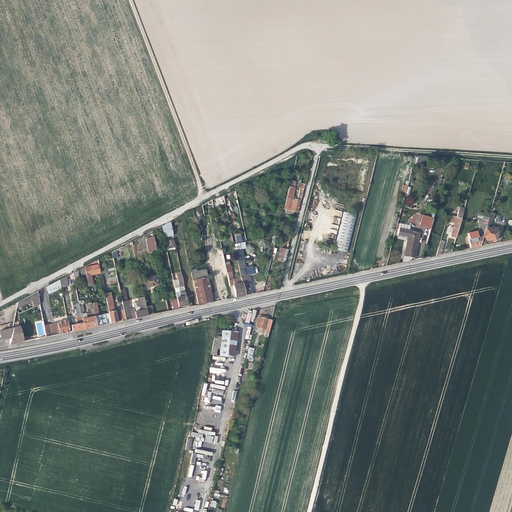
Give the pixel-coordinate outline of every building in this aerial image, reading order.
[(425,165),(426,157),(416,156),(416,164),(425,165)] [(451,158),(442,158),(441,166),(448,167),(451,158)] [(294,188),(289,186),(285,202),(284,208),(283,210),(286,210),(286,212),(293,213),(293,212),(297,213),(300,201),(301,199),(303,190),(298,189),(296,200),(294,199),(293,203),(291,202),(291,199),(294,188)] [(450,237),(455,238),(463,211),(457,209),(455,217),(452,216),(450,223),(454,224),(452,231),(451,234),(450,237)] [(343,212),(333,250),(347,253),(356,216),(343,212)] [(409,222),(417,224),(421,215),(413,213),(409,222)] [(477,236),(477,238),(482,237),(485,228),(486,226),(489,214),(483,213),(481,219),(479,218),(478,223),(479,223),(477,232),(478,233),(478,236),(477,236)] [(430,228),(433,219),(422,216),(419,225),(430,228)] [(172,236),(170,222),(161,226),(163,238),(172,236)] [(490,230),(485,228),(482,237),(480,246),(483,246),(485,240),(489,242),(490,240),(495,242),(497,232),(490,230)] [(415,232),(410,231),(404,257),(414,258),(419,237),(414,236),(415,232)] [(468,240),(470,248),(480,246),(482,237),(477,238),(475,238),(472,239),(468,240)] [(155,250),(153,238),(145,239),(147,252),(155,250)] [(174,239),(166,241),(168,250),(176,248),(174,239)] [(285,259),(287,247),(282,246),(278,263),(283,264),(285,259)] [(218,277),(227,275),(224,259),(222,252),(220,252),(221,254),(218,254),(221,266),(217,267),(218,277)] [(226,263),(225,259),(224,259),(227,275),(229,287),(233,286),(233,285),(239,283),(238,281),(233,282),(231,272),(229,265),(230,265),(229,262),(226,263)] [(243,259),(237,261),(242,283),(244,296),(253,294),(249,275),(254,274),(253,268),(245,270),(243,259)] [(88,284),(92,283),(91,275),(99,273),(97,265),(88,268),(85,269),(88,284)] [(191,273),(193,281),(207,278),(205,270),(191,273)] [(143,279),(145,288),(158,285),(156,276),(143,279)] [(65,277),(59,280),(60,288),(67,286),(65,277)] [(212,302),(207,278),(193,281),(198,305),(212,302)] [(60,288),(59,280),(45,287),(48,294),(53,291),(60,288)] [(242,283),(239,283),(233,285),(233,286),(235,298),(244,296),(242,283)] [(177,298),(179,307),(188,305),(184,289),(178,291),(180,298),(177,298)] [(39,303),(36,292),(28,296),(16,302),(16,307),(22,304),(30,299),(33,305),(39,303)] [(105,294),(109,314),(111,324),(117,322),(116,320),(115,315),(114,311),(110,293),(105,294)] [(147,316),(146,310),(145,309),(143,297),(137,298),(139,305),(139,309),(133,310),(134,313),(130,313),(131,319),(147,316)] [(124,315),(124,317),(125,321),(131,319),(130,313),(127,301),(121,302),(123,311),(124,315)] [(40,311),(43,326),(48,325),(51,324),(48,309),(40,311)] [(86,313),(81,314),(82,317),(84,329),(90,328),(96,327),(94,317),(93,313),(90,314),(86,314),(86,313)] [(109,314),(99,316),(94,317),(96,327),(111,324),(109,314)] [(77,331),(84,329),(82,317),(76,319),(75,319),(76,324),(70,326),(72,332),(77,331)] [(271,320),(267,319),(267,320),(258,317),(256,327),(259,328),(258,330),(263,331),(263,329),(265,330),(264,333),(263,337),(267,338),(271,320)] [(58,327),(59,334),(70,332),(68,324),(67,321),(59,323),(56,323),(56,327),(58,327)] [(51,324),(48,325),(50,336),(59,334),(58,327),(56,327),(56,323),(51,324)] [(23,342),(21,333),(20,327),(0,331),(0,337),(1,341),(10,339),(9,345),(15,344),(23,342)] [(222,330),(221,337),(219,356),(237,358),(240,332),(222,330)] [(209,354),(219,356),(221,337),(213,336),(209,354)] [(203,398),(197,421),(207,423),(211,400),(203,398)]
